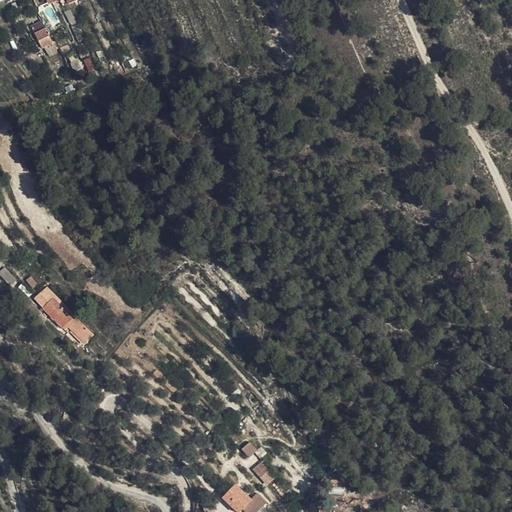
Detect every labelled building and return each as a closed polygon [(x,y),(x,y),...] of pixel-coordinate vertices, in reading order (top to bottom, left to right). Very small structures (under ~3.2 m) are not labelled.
[(67,0),(72,11),(75,9),(70,0),(67,0)] [(39,15),(28,19),(36,40),(48,36),(39,15)] [(76,59),(67,62),(70,71),(79,67),(76,59)] [(0,266),(0,279),(3,282),(8,276),(0,266)] [(36,306),(49,293),(40,282),(26,296),(36,306)] [(71,318),(49,293),(36,306),(54,324),(59,330),(61,328),(71,318)] [(85,333),(71,318),(61,328),(75,341),(85,333)] [(244,435),(236,443),(243,451),(249,445),(252,449),(256,453),(262,446),(255,438),(250,442),(244,435)] [(249,445),(243,451),(246,454),(252,449),(249,445)] [(252,462),(265,475),(268,472),(256,459),(252,462)] [(261,480),(265,475),(252,462),(248,465),(261,480)] [(237,511),(240,509),(240,510),(248,502),(255,509),(261,502),(251,493),(246,498),(230,484),(217,500),(230,511),(237,511)] [(248,502),(240,510),(242,511),(252,511),(255,509),(248,502)]
